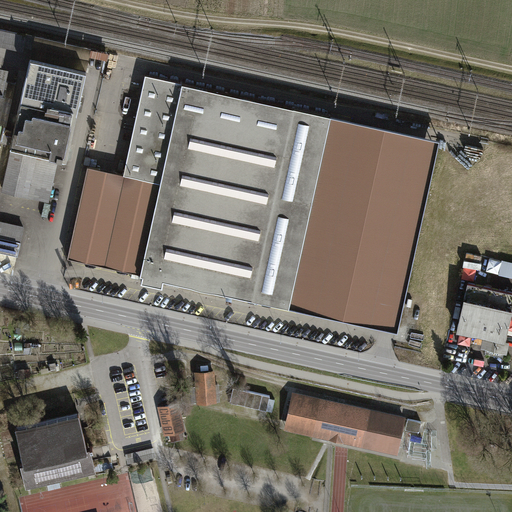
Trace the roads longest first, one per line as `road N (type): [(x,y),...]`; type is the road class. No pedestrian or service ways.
road 1 (primary): [(511,403),(0,288)]
road 2 (track): [(112,0),(224,23),(342,34),(511,73)]
road 3 (unknown): [(322,325),(364,102)]
